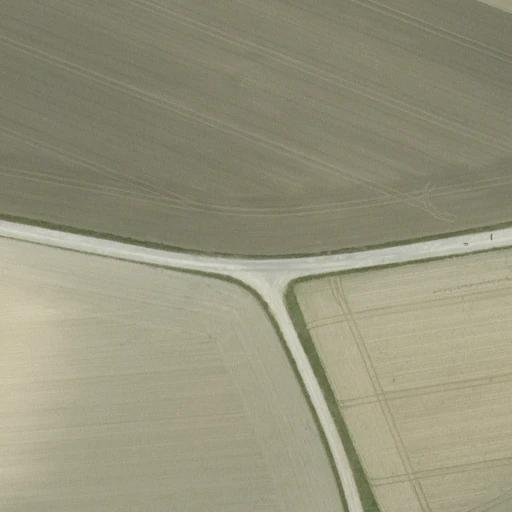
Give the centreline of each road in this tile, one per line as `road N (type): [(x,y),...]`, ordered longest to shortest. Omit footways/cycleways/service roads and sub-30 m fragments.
road 1 (track): [(0,223),(275,273),(511,236)]
road 2 (track): [(361,511),(275,273)]
